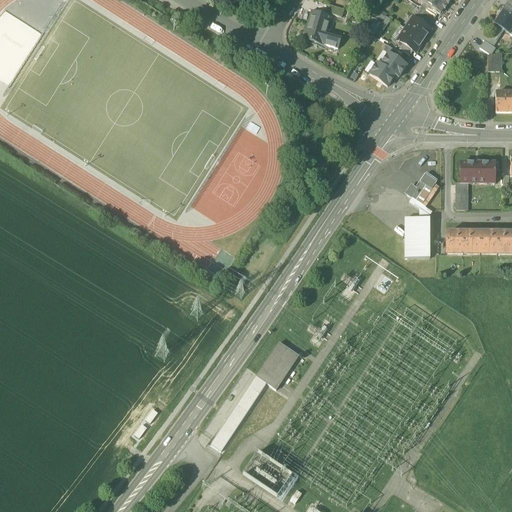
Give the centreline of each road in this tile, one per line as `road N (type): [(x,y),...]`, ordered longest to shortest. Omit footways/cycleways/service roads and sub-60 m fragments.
road 1 (secondary): [(119,511),(397,118)]
road 2 (residential): [(511,215),(446,215),(446,135)]
road 3 (residential): [(270,52),(397,118)]
road 4 (secondary): [(397,118),(477,0)]
